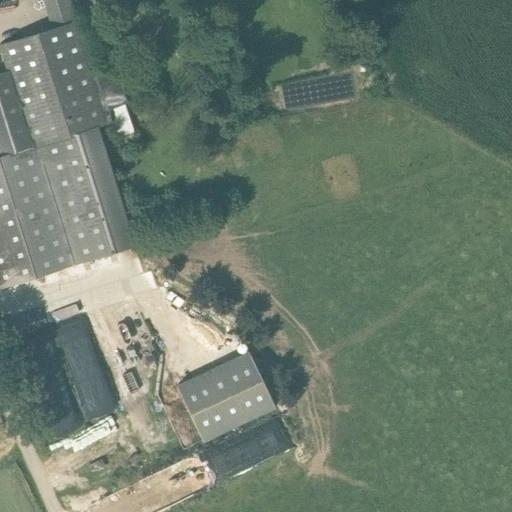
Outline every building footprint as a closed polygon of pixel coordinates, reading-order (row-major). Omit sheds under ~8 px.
[(111,123),(108,110),(94,73),(75,22),(50,29),(0,45),(0,50),(7,72),(30,148),(97,127),(111,123)] [(112,66),(94,73),(108,110),(126,104),(112,66)] [(0,157),(30,148),(7,72),(0,74),(0,157)] [(245,105),(262,92),(252,79),(235,93),(245,105)] [(97,127),(30,148),(0,157),(0,289),(16,284),(75,266),(134,246),(97,127)] [(274,408),(247,351),(175,386),(202,443),(274,408)] [(228,476),(294,451),(283,422),(228,442),(234,457),(223,461),(228,476)]
